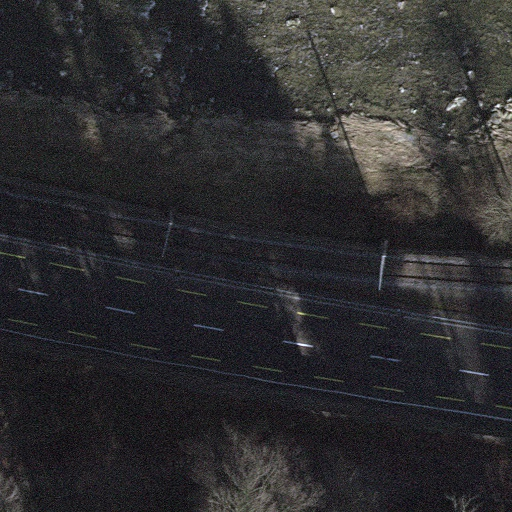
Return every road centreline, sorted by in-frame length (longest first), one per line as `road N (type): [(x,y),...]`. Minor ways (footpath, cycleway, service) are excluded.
road 1 (primary): [(511,379),(0,285)]
road 2 (track): [(511,485),(229,474),(0,481)]
